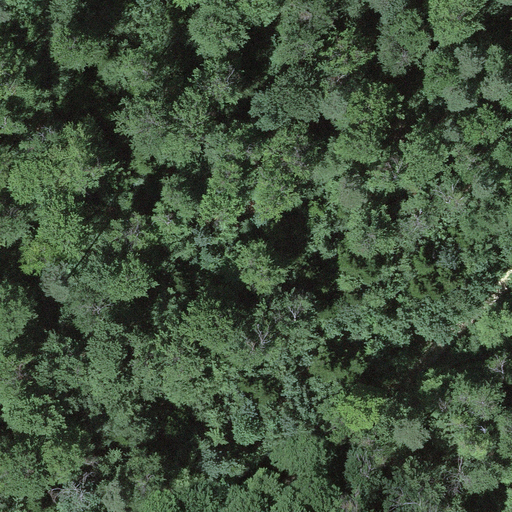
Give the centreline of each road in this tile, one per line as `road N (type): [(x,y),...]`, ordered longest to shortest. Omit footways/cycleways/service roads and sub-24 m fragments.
road 1 (track): [(511,82),(253,205),(0,266)]
road 2 (track): [(511,277),(266,511)]
